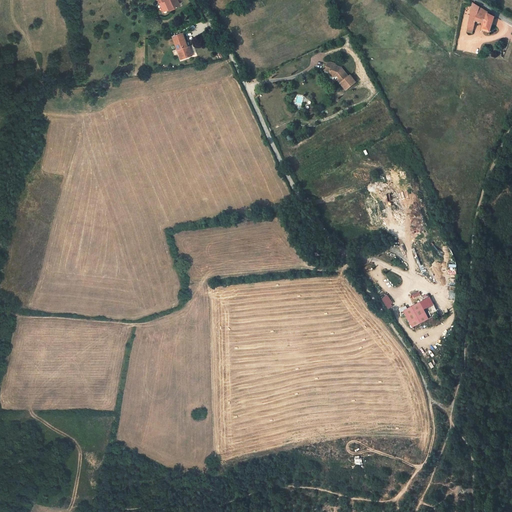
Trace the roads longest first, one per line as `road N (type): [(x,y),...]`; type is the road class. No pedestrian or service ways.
road 1 (track): [(451,422),(464,364),(473,228),(511,124)]
road 2 (residential): [(200,0),(298,194),(339,249)]
